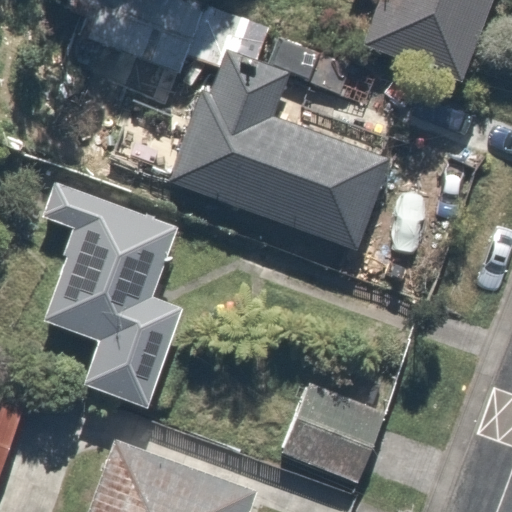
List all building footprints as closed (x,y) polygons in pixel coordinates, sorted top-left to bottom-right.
[(55,21),(43,57),(129,87),(154,17),(104,0),(99,0),(88,33),(55,21)] [(479,0),(306,0),(305,6),(347,16),(330,85),(451,115),(479,0)] [(210,58),(151,37),(134,86),(159,95),(165,79),(198,91),(210,58)] [(249,112),(170,84),(122,219),(315,288),(351,188),(236,147),(249,112)] [(128,254),(5,214),(0,228),(0,262),(15,267),(0,313),(0,365),(44,380),(29,426),(117,455),(152,348),(103,332),(128,254)] [(0,465),(17,410),(0,404),(0,465)] [(325,511),(352,439),(258,404),(227,486),(296,511),(325,511)] [(176,511),(66,477),(54,511),(176,511)]
